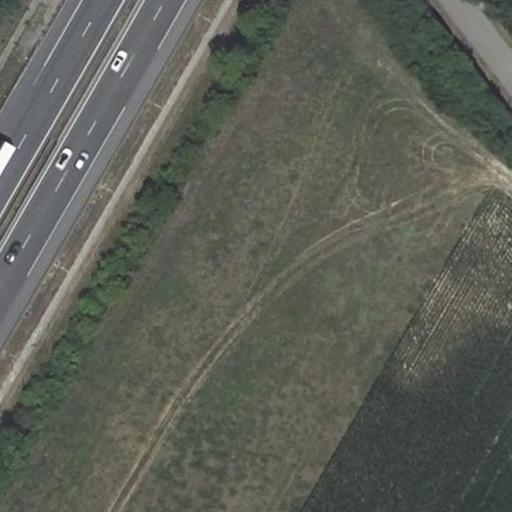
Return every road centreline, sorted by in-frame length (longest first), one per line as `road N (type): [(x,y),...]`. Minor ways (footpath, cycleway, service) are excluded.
road 1 (trunk): [(0,286),(162,0)]
road 2 (trunk): [(102,0),(0,178)]
